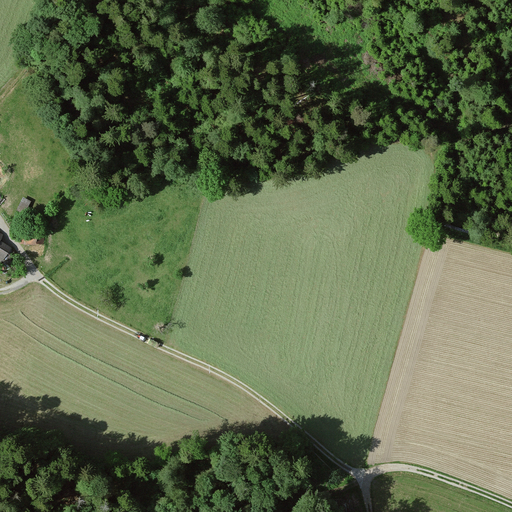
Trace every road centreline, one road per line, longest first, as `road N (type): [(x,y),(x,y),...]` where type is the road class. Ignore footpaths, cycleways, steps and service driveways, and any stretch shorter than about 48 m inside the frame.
road 1 (track): [(35,274),(81,308),(236,381),(352,470),(365,475),(399,466),(511,505)]
road 2 (track): [(365,475),(340,489),(218,511)]
